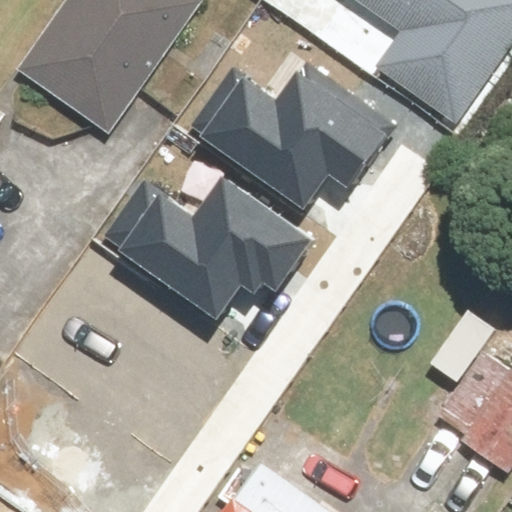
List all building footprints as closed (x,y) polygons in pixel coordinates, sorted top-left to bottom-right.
[(211,9),(197,0),(74,0),(25,70),(120,137),(211,9)] [(511,0),(371,0),(408,27),(384,59),(465,118),(511,53),(511,0)] [(238,61),(197,119),(312,200),(345,153),(370,171),(405,121),(319,61),(292,99),(238,61)] [(0,95),(0,118),(11,104),(0,95)] [(155,170),(115,227),(229,307),(252,273),(266,283),(274,271),(287,280),(322,230),(236,169),(209,208),(155,170)] [(77,339),(65,331),(0,425),(0,438),(53,475),(27,511),(175,511),(212,459),(111,390),(124,372),(77,339)] [(511,347),(494,334),(445,403),(472,422),(467,430),(511,462),(511,347)] [(206,378),(178,415),(214,444),(243,407),(206,378)] [(352,511),(342,505),(337,511),(272,511),(237,488),(221,511),(352,511)]
